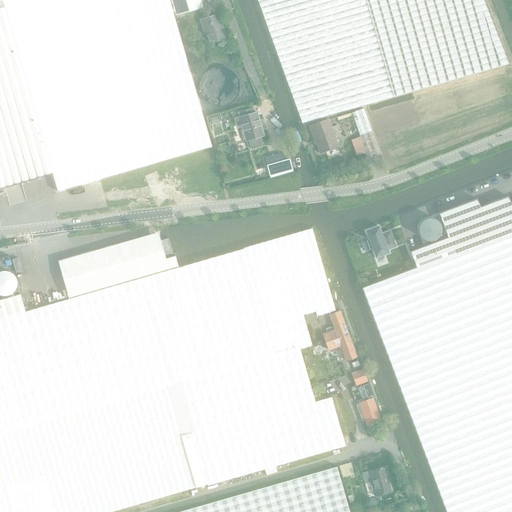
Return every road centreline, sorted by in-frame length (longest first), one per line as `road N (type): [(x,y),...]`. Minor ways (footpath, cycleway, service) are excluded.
road 1 (unclassified): [(0,232),(391,180),(511,131)]
road 2 (unclassified): [(144,511),(391,441),(417,511)]
